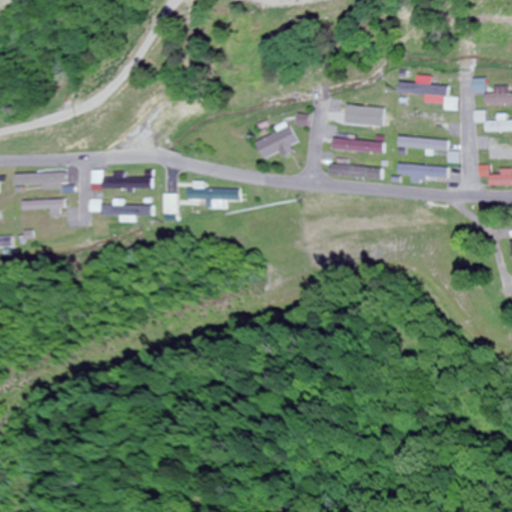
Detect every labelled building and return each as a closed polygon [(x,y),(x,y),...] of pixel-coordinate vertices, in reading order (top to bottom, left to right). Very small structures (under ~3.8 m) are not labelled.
[(511,88),(500,88),(500,95),(492,95),(492,80),(480,80),(480,94),(491,94),(491,105),(511,105),(511,88)] [(456,87),(406,84),(405,94),(452,98),(451,110),(461,111),(461,109),(456,109),(457,100),(455,99),(456,87)] [(153,124),(165,136),(183,118),(172,106),(153,124)] [(403,125),(453,128),(454,114),(404,111),(403,125)] [(343,124),(394,127),(394,116),(343,113),(343,124)] [(511,132),(511,116),(505,116),(505,123),(492,123),(492,133),(511,132)] [(271,161),(286,153),(289,159),(299,153),(296,147),(304,143),(296,128),(263,144),(271,161)] [(403,151),(453,155),(454,142),(404,138),(403,151)] [(388,143),(335,140),(334,152),(388,155),(388,143)] [(511,149),(493,149),(493,160),(511,160),(511,149)] [(452,167),(402,167),(402,180),(452,180),(452,167)] [(334,180),(384,180),(384,168),(334,168),(334,180)] [(107,179),(107,172),(96,172),(96,184),(108,184),(108,191),(158,191),(158,179),(107,179)] [(70,174),(25,174),(25,184),(70,184),(70,174)] [(511,187),(511,175),(494,175),(494,188),(511,187)] [(244,190),(193,190),(193,202),(244,202),(244,190)] [(170,196),(170,216),(183,216),(183,196),(170,196)] [(57,214),(71,214),(71,201),(27,201),(27,212),(57,212),(57,214)] [(158,218),(158,207),(107,207),(107,201),(96,202),(96,217),(126,216),(126,223),(140,223),(140,218),(158,218)] [(0,239),(0,251),(19,252),(19,239),(0,239)]
